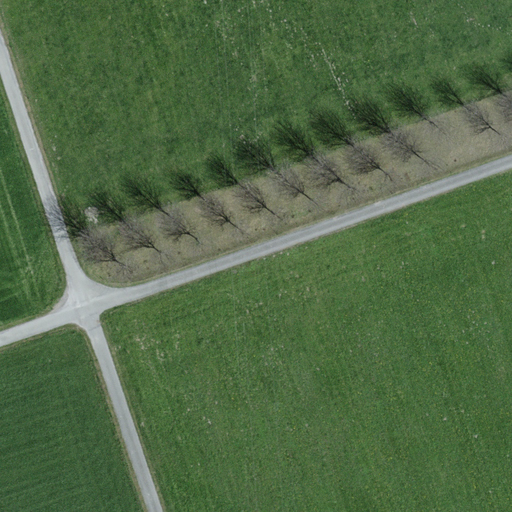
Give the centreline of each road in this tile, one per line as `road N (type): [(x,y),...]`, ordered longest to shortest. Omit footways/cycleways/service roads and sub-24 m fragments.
road 1 (unclassified): [(86,310),(511,161)]
road 2 (unclassified): [(86,310),(0,45)]
road 3 (unclassified): [(155,511),(86,310)]
